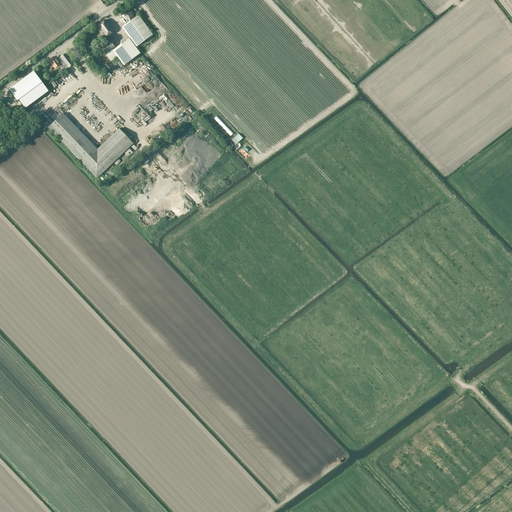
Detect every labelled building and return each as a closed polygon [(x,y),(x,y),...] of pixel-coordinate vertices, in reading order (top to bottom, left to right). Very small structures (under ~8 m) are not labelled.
[(122,27),(134,44),(136,47),(153,35),(138,15),(122,27)] [(106,19),(97,27),(105,39),(115,31),(106,19)] [(103,44),(99,47),(104,53),(111,62),(117,57),(124,66),(140,54),(133,44),(129,39),(121,44),(113,50),(112,50),(115,47),(112,44),(109,40),(103,44)] [(155,41),(145,49),(147,53),(157,45),(155,41)] [(62,69),(64,68),(66,70),(73,64),(65,54),(56,60),(54,57),(48,61),(55,69),(59,66),(62,69)] [(104,66),(109,70),(113,67),(107,62),(104,66)] [(48,91),(36,75),(10,93),(17,102),(18,100),(25,109),(48,91)] [(119,129),(97,149),(63,113),(48,128),(97,179),(133,144),(119,129)] [(206,138),(210,135),(202,127),(198,130),(206,138)]
